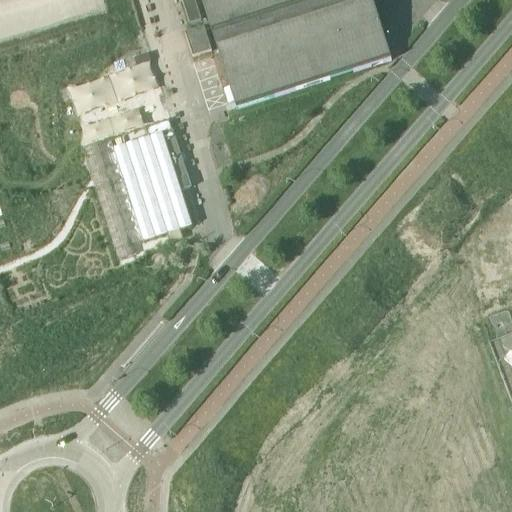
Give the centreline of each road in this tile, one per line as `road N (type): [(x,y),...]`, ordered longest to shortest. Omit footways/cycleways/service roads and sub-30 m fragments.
road 1 (unclassified): [(109,483),(511,23)]
road 2 (unclassified): [(460,0),(70,449)]
